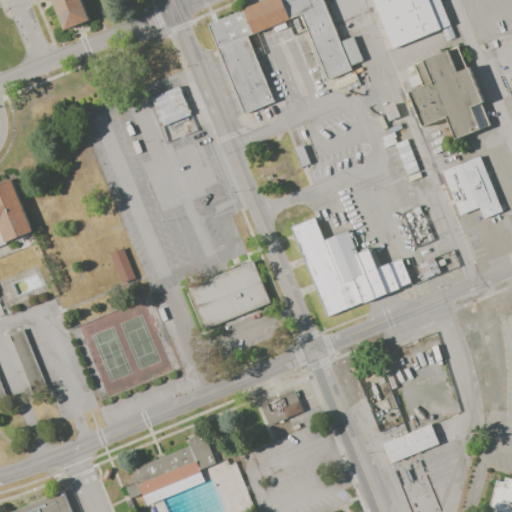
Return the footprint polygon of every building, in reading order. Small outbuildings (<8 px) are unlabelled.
[(49,0),(83,0),(93,22),(64,35),(49,0)] [(326,78),(354,68),(328,0),(251,0),(205,17),(240,110),(271,99),(248,37),(303,16),(326,78)] [(374,0),(391,44),(451,21),(443,0),(374,0)] [(341,40),(348,65),(361,61),(354,37),(341,40)] [(448,51),(458,47),(468,70),(457,74),(448,51)] [(409,93),(423,87),(432,83),(423,61),(448,51),(457,74),(468,70),(481,104),(471,108),(480,130),(456,139),(447,118),(423,127),(409,93)] [(423,61),(414,65),(423,87),(432,83),(423,61)] [(411,87),(407,78),(416,75),(420,84),(411,87)] [(187,86),(152,100),(171,145),(205,130),(187,86)] [(481,104),(490,125),(480,130),(471,108),(481,104)] [(306,163),(300,146),(293,149),(299,165),(306,163)] [(440,168),(482,151),(506,210),(486,217),(481,205),(458,215),(440,168)] [(0,183),(11,179),(32,232),(5,243),(0,229),(0,183)] [(326,312),(291,222),(319,211),(328,233),(348,225),(356,246),(374,239),(383,262),(408,253),(418,277),(326,312)] [(468,233),(500,220),(510,245),(478,258),(468,233)] [(109,251),(128,243),(140,274),(121,281),(109,251)] [(202,327),(184,282),(251,254),(270,299),(202,327)] [(8,335),(23,329),(48,388),(33,394),(8,335)] [(0,381),(9,403),(0,406),(0,381)] [(304,411),(294,389),(260,404),(268,423),(304,411)] [(392,466),(440,446),(432,426),(384,447),(392,466)] [(205,434),(218,465),(132,500),(127,488),(139,483),(134,471),(190,448),(187,441),(205,434)] [(491,509),(484,507),(482,511),(511,511),(511,481),(507,480),(505,484),(498,482),(491,509)] [(72,511),(65,493),(17,511),(72,511)]
